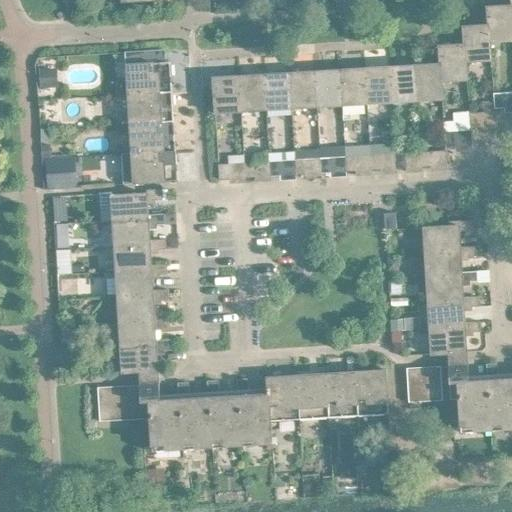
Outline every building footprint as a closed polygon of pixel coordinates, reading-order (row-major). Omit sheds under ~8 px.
[(511,2),(488,4),(489,22),(490,22),(491,39),(492,39),(511,38),(511,2)] [(464,23),(465,41),(466,41),(467,59),(468,59),(493,57),(492,39),(491,39),(490,22),(489,22),(464,23)] [(440,43),(441,61),(442,61),(443,78),(444,78),(469,77),(468,59),(467,59),(466,41),(465,41),(440,43)] [(127,49),(130,91),(174,89),(172,59),(165,59),(164,46),(127,49)] [(442,61),(441,61),(417,62),(419,98),(445,96),(444,78),(443,78),(442,61)] [(417,62),(391,64),(394,99),(419,98),(417,62)] [(391,64),(366,65),(368,101),(394,99),(391,64)] [(55,65),(41,66),(41,85),(56,84),(55,65)] [(366,65),(341,67),(343,102),(368,101),(366,65)] [(341,67),(316,68),(318,104),(343,102),(341,67)] [(316,68),(291,70),(293,105),(318,104),(316,68)] [(291,70),(266,71),(268,107),(293,105),(291,70)] [(266,71),(241,73),(243,108),(268,107),(266,71)] [(243,108),(241,73),(215,74),(217,110),(243,108)] [(130,91),(132,121),(175,118),(174,89),(130,91)] [(495,90),(496,105),(506,105),(505,90),(495,90)] [(497,108),(482,109),(483,124),(498,123),(497,108)] [(472,110),(473,125),(483,124),(482,109),(472,110)] [(132,121),(133,150),(177,147),(175,118),(132,121)] [(473,128),(456,129),(457,144),(474,143),(473,128)] [(446,129),(447,144),(457,144),(456,129),(446,129)] [(396,140),(371,142),(372,152),(382,151),(397,150),(396,140)] [(52,142),(43,142),(44,155),(53,155),(52,142)] [(371,142),(346,143),(346,154),(357,153),(372,152),(371,142)] [(346,143),(321,144),(321,146),(321,155),(331,154),(346,154),(346,143)] [(321,146),(296,147),(296,149),(296,157),(306,156),(321,155),(321,146)] [(177,147),(133,150),(135,180),(179,177),(177,147)] [(422,149),(423,164),(433,163),(432,148),(422,149)] [(296,149),(271,149),(271,158),(281,157),(296,157),(296,149)] [(422,149),(407,150),(408,165),(423,164),(422,149)] [(397,150),(382,151),(383,166),(398,165),(397,150)] [(397,150),(398,165),(408,165),(407,150),(397,150)] [(372,152),(373,167),(383,166),(382,151),(372,152)] [(372,152),(357,153),(358,168),(373,167),(372,152)] [(346,154),(347,168),(358,168),(357,153),(346,154)] [(68,154),(48,156),(50,186),(70,184),(68,154)] [(321,155),(322,170),(332,169),(331,154),(321,155)] [(346,154),(331,154),(332,169),(347,168),(346,154)] [(321,155),(306,156),(307,171),(322,170),(321,155)] [(296,157),(297,171),(307,171),(306,156),(296,157)] [(271,158),(272,173),(282,172),(281,157),(271,158)] [(296,157),(281,157),(282,172),(297,171),(296,157)] [(271,158),(256,159),(257,174),(272,173),(271,158)] [(246,160),(247,174),(257,174),(256,159),(246,160)] [(246,160),(230,161),(231,175),(247,174),(246,160)] [(220,161),(221,176),(231,175),(230,161),(220,161)] [(114,203),(115,218),(150,216),(150,211),(149,197),(164,196),(164,186),(148,186),(148,190),(115,192),(115,189),(101,189),(102,204),(114,203)] [(68,206),(56,207),(56,219),(69,218),(68,206)] [(177,210),(165,211),(166,221),(178,220),(177,210)] [(386,210),(387,226),(398,226),(397,210),(386,210)] [(115,218),(116,243),(152,241),(151,237),(150,222),(166,221),(165,211),(150,211),(150,216),(115,218)] [(425,224),(427,250),(462,248),(462,244),(461,228),(476,227),(475,217),(460,218),(460,222),(425,224)] [(70,232),(58,232),(59,245),(71,244),(70,232)] [(116,243),(118,268),(153,266),(153,262),(152,247),(167,246),(167,236),(151,237),(152,241),(116,243)] [(427,250),(428,275),(464,273),(463,269),(462,254),(478,253),(477,243),(462,244),(462,248),(427,250)] [(400,256),(389,257),(390,268),(395,268),(401,263),(400,256)] [(118,268),(119,294),(155,291),(154,287),(154,272),(169,271),(168,261),(153,262),(153,266),(118,268)] [(490,267),(478,268),(479,278),(489,278),(492,277),(491,267),(490,267)] [(428,275),(430,301),(465,298),(465,294),(464,279),(479,278),(478,268),(463,269),(464,273),(428,275)] [(119,294),(121,319),(156,317),(156,312),(155,297),(170,297),(170,286),(154,287),(155,291),(119,294)] [(430,301),(431,326),(467,324),(466,319),(466,304),(481,303),(480,293),(465,294),(465,298),(430,301)] [(121,319),(122,344),(158,342),(158,337),(157,323),(172,322),(171,311),(156,312),(156,317),(121,319)] [(406,315),(392,316),(392,328),(393,328),(403,327),(406,327),(406,315)] [(467,324),(431,326),(433,352),(468,349),(467,329),(482,329),(482,318),(466,319),(467,324)] [(90,322),(77,322),(77,333),(90,333),(90,322)] [(76,325),(63,326),(63,342),(76,342),(76,325)] [(403,327),(393,328),(394,342),(404,341),(403,327)] [(158,342),(122,344),(124,370),(159,368),(158,348),(173,347),(173,336),(158,337),(158,342)] [(511,375),(499,377),(498,360),(488,361),(489,377),(470,379),(469,361),(451,362),(452,396),(461,396),(463,429),(511,426),(511,375)] [(409,365),(410,399),(412,398),(444,397),(443,363),(410,365),(410,364),(409,365)] [(387,367),(357,369),(360,413),(390,411),(387,367)] [(357,369),(328,371),(330,415),(360,413),(357,369)] [(328,371),(298,372),(301,416),(330,415),(328,371)] [(268,374),(269,391),(270,391),(272,418),(301,416),(298,372),(268,374)] [(270,391),(269,391),(250,392),(249,375),(238,376),(239,393),(220,394),(219,377),(209,378),(210,394),(191,396),(190,379),(179,380),(180,396),(161,397),(160,380),(141,382),(143,416),(152,415),(154,448),(274,441),(272,418),(270,391)] [(135,416),(133,382),(101,384),(99,384),(101,418),(103,418),(135,416)] [(313,481),(304,481),(305,491),(313,491),(313,481)]
